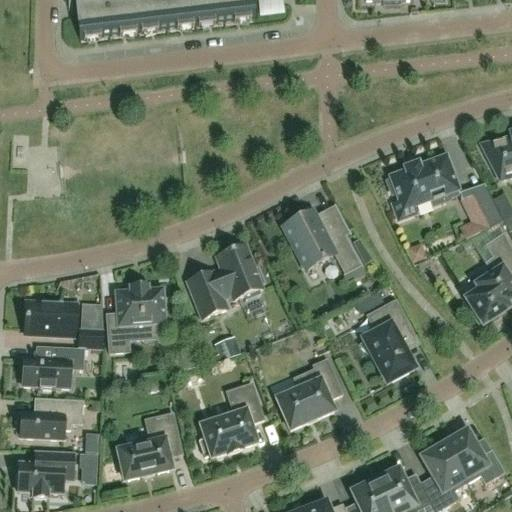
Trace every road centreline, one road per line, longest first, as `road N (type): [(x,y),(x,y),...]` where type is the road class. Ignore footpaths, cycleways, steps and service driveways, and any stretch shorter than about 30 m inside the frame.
road 1 (residential): [(511,101),(403,136),(188,233),(99,260),(0,275)]
road 2 (residential): [(47,0),(45,53),(53,72),(72,75),(327,43)]
road 3 (residential): [(511,342),(419,401),(228,489)]
road 4 (residential): [(327,43),(511,21)]
